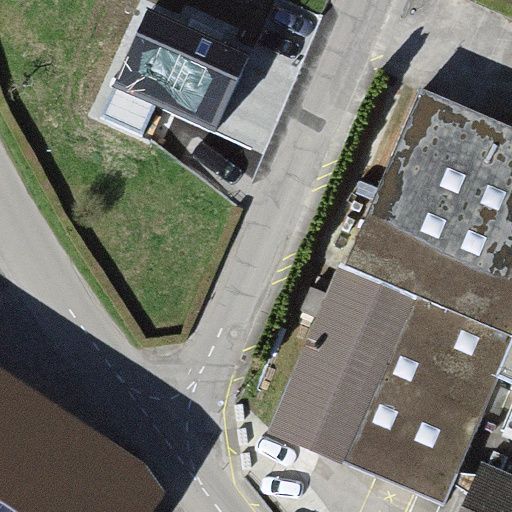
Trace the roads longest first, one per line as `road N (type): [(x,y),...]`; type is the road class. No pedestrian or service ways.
road 1 (residential): [(180,463),(373,0)]
road 2 (residential): [(180,463),(46,287),(0,197)]
